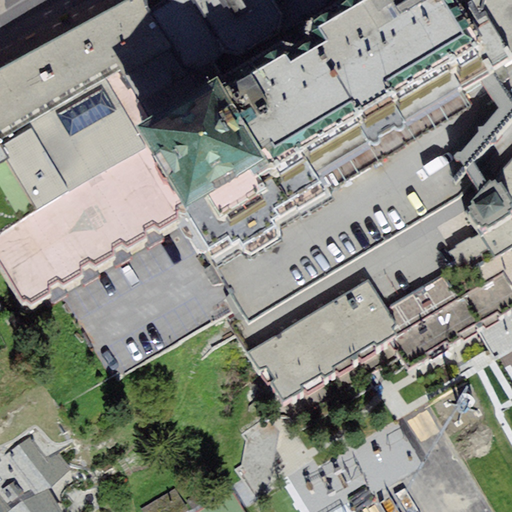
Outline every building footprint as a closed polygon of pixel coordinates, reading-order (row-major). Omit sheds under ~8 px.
[(0,273),(23,315),(31,319),(48,308),(47,299),(56,294),(64,299),(82,289),(81,281),(90,276),(97,281),(113,272),(112,263),(121,258),(130,262),(147,252),(145,243),(152,238),(161,244),(179,232),(187,244),(193,240),(211,271),(232,259),(252,267),(277,253),(275,235),(327,205),(329,196),(323,185),(394,142),(400,146),(406,143),(406,136),(494,82),(491,78),(511,65),(489,26),(466,38),(442,0),(387,0),(394,10),(318,56),(327,71),(292,92),(284,82),(253,100),(233,66),(282,36),(284,27),(267,0),(183,0),(150,21),(146,14),(146,6),(142,1),(137,2),(0,76),(0,273)] [(511,0),(442,0),(466,38),(489,26),(511,65),(511,0)] [(368,284),(247,359),(282,417),(395,350),(411,375),(482,334),(511,387),(511,163),(494,184),(463,218),(476,241),(447,258),(457,273),(386,315),(368,284)] [(0,493),(0,511),(60,511),(49,498),(55,490),(70,473),(59,457),(49,458),(29,438),(5,457),(19,484),(1,495),(0,493)] [(146,511),(187,511),(176,491),(144,508),(146,511)]
